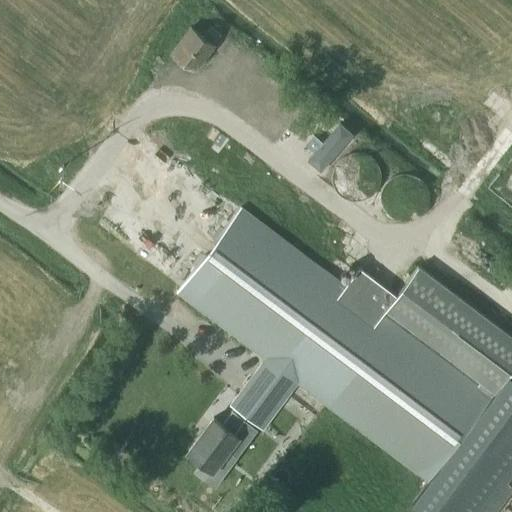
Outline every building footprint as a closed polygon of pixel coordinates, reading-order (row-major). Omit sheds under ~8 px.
[(202,33),(190,23),(170,50),(194,68),(214,42),(213,41),(219,32),(208,24),(202,33)] [(364,152),(360,151),(356,151),(352,151),(348,152),(345,154),(341,156),(338,158),(336,162),(334,165),(332,169),(332,173),(332,177),(332,181),(334,185),(336,188),(339,192),(342,194),(345,196),(349,198),(353,199),(357,199),(361,198),(365,197),(369,195),(372,193),(375,190),(377,186),(378,182),(379,179),(380,175),(379,170),(378,167),(377,163),(374,160),(371,157),(368,154),(364,152)] [(423,182),(421,178),(417,176),(413,174),(409,173),(405,172),(401,172),(396,173),(393,175),(389,177),(386,180),(383,184),(382,188),(380,192),(380,196),(381,200),(382,205),(384,208),(386,212),(389,215),(393,217),(397,219),(401,220),(405,220),(410,219),(414,218),(418,216),(421,213),(424,210),(426,206),(427,202),(428,198),(428,194),(427,189),(426,185),(423,182)] [(235,432),(247,416),(261,426),(297,379),(427,478),(410,501),(425,511),(492,511),(511,487),(504,481),(511,470),(511,375),(508,373),(511,366),(511,336),(417,265),(396,294),(359,266),(345,285),(241,207),(242,207),(240,206),(178,289),(265,355),(229,402),(232,404),(219,421),(212,416),(187,450),(211,469),(237,434),(235,432)] [(457,257),(505,285),(511,273),(511,262),(469,237),(457,257)]
